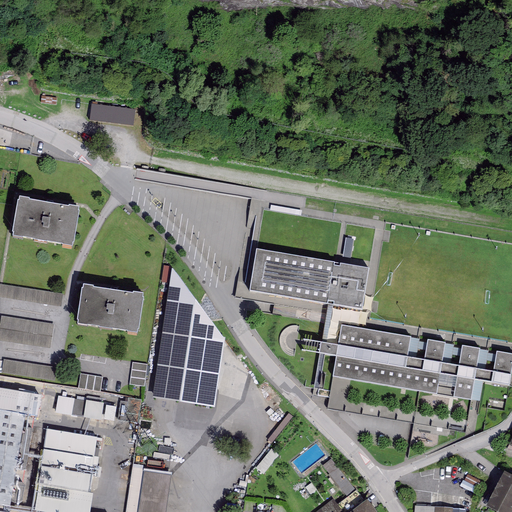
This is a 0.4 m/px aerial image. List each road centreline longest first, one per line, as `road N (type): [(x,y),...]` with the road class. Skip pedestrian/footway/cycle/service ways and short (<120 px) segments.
road 1 (residential): [(0,117),(74,149),(125,193),(396,511)]
road 2 (track): [(41,132),(81,126),(155,160),(511,224)]
